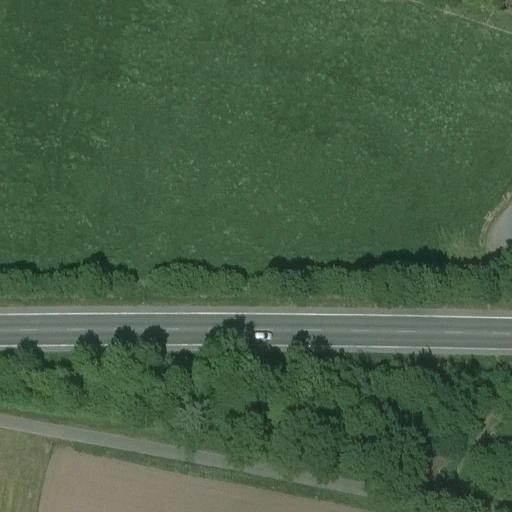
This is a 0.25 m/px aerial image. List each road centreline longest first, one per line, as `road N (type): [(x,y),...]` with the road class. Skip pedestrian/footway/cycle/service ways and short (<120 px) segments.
road 1 (primary): [(511,334),(0,333)]
road 2 (unclassified): [(0,423),(470,511)]
